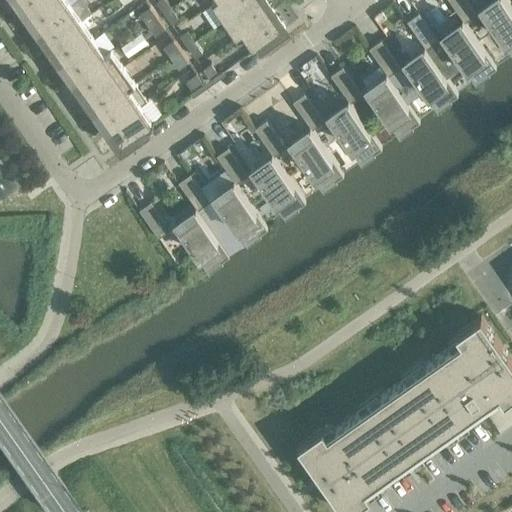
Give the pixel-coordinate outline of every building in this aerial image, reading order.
[(20,0),(27,9),(40,0),(20,0)] [(71,4),(67,0),(40,0),(27,9),(39,26),(71,4)] [(166,0),(159,0),(157,2),(164,13),(172,7),(166,0)] [(253,0),(216,0),(212,3),(224,21),(253,0)] [(274,12),(265,0),(253,0),(224,21),(236,38),(242,34),(274,12)] [(449,0),(463,19),(464,22),(476,14),(466,0),(449,0)] [(494,0),(482,9),(511,50),(511,8),(506,0),(494,0)] [(82,21),(71,4),(39,26),(51,43),(82,21)] [(158,17),(150,7),(140,13),(148,24),(158,17)] [(179,18),(172,7),(164,13),(172,23),(179,18)] [(285,28),(274,12),(242,34),(253,49),(252,50),(253,51),(285,28)] [(426,48),(438,40),(419,14),(408,22),(425,46),(426,48)] [(165,28),(158,17),(148,24),(156,35),(165,28)] [(464,22),(463,19),(462,20),(463,22),(444,35),(476,81),(496,67),(464,22)] [(94,37),(82,21),(51,43),(63,59),(94,37)] [(188,30),(180,35),(188,46),(195,40),(188,30)] [(106,54),(94,37),(63,59),(74,76),(106,54)] [(181,50),(174,40),(164,47),(171,57),(181,50)] [(203,51),(195,40),(188,46),(195,56),(203,51)] [(387,73),(388,75),(400,67),(381,40),(369,48),(387,73)] [(426,48),(425,46),(424,47),(425,49),(406,62),(438,108),(458,94),(426,48)] [(112,50),(106,54),(74,76),(86,93),(123,66),(112,50)] [(189,61),(181,50),(171,57),(179,68),(189,61)] [(203,66),(202,67),(212,80),(223,72),(222,72),(219,74),(212,63),(204,68),(203,66)] [(135,83),(123,66),(86,93),(98,110),(135,83)] [(350,102),(362,94),(343,67),(331,75),(349,100),(350,102)] [(205,85),(196,71),(195,72),(197,74),(187,81),(194,91),(194,92),(195,92),(205,85)] [(388,75),(387,73),(386,74),(387,76),(368,89),(400,135),(420,120),(388,75)] [(147,100),(135,83),(98,110),(110,126),(141,104),(147,100)] [(293,102),(310,127),(312,129),(324,121),(305,94),(293,102)] [(347,100),(349,102),(330,116),(362,161),(382,147),(350,102),(349,100),(347,100)] [(153,120),(141,104),(110,126),(122,144),(154,121),(153,120)] [(274,156),(285,148),(267,121),(255,129),(272,153),(274,156)] [(312,129),(310,127),(309,127),(311,129),(292,143),(324,188),(344,174),(312,129)] [(236,183),(247,175),(228,148),(217,156),(234,180),(236,183)] [(274,156),(272,153),(271,154),(273,156),(254,170),(286,215),(306,201),(274,156)] [(196,207),(198,209),(209,201),(190,175),(179,183),(196,207)] [(236,183),(234,180),(233,181),(235,183),(216,196),(248,242),(268,228),(236,183)] [(152,202),(140,210),(159,237),(171,229),(152,202)] [(195,208),(197,210),(178,223),(210,269),(230,255),(198,209),(196,207),(195,208)] [(461,339),(327,433),(323,427),(321,428),(325,434),(305,449),(301,444),(308,439),(308,438),(298,444),(346,511),(347,511),(356,506),(355,505),(348,510),(345,505),(365,491),(369,497),(371,495),(367,490),(501,396),(505,401),(507,400),(503,394),(511,387),(511,359),(481,315),(472,322),(473,323),(480,318),(483,323),(463,337),(458,332),(457,333),(461,339)]
